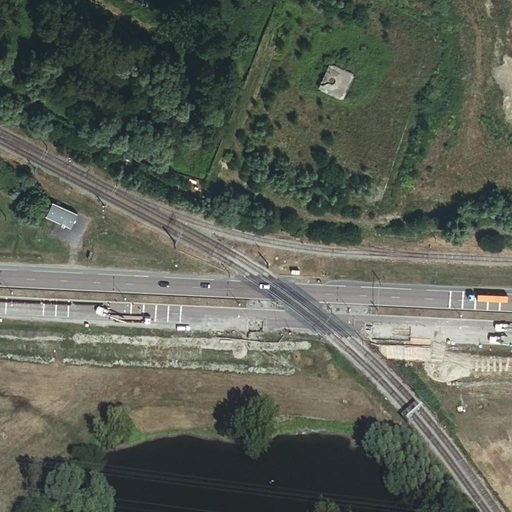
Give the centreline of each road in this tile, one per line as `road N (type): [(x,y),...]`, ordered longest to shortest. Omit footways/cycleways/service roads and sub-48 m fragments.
road 1 (secondary): [(511,305),(0,279)]
road 2 (secondary): [(0,307),(511,333)]
